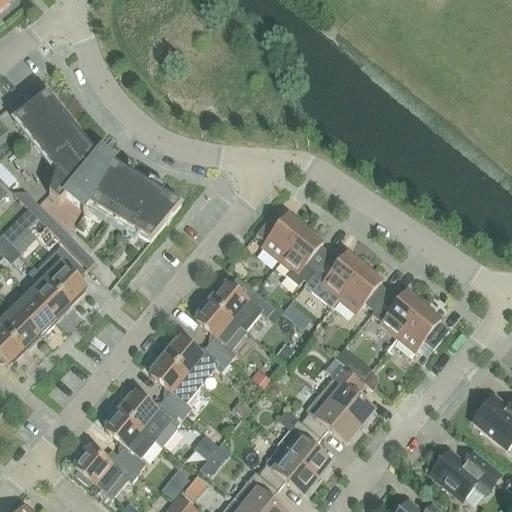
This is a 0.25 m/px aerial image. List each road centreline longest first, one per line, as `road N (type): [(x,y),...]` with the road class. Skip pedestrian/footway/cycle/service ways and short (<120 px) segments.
road 1 (residential): [(28,476),(276,162)]
road 2 (residential): [(276,162),(219,164),(157,139),(109,95),(76,0)]
road 3 (residential): [(511,289),(344,511)]
road 4 (residential): [(511,288),(475,276),(314,168),(276,162)]
